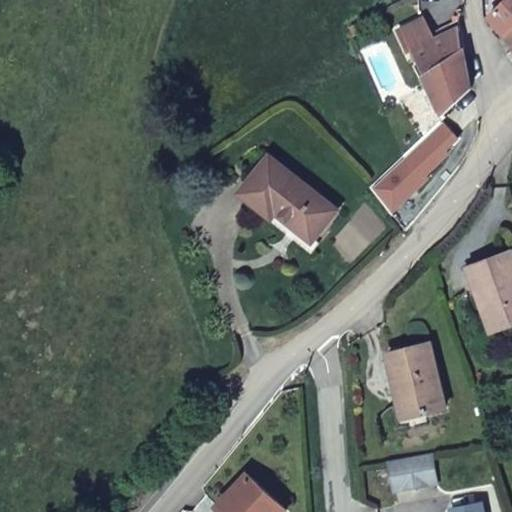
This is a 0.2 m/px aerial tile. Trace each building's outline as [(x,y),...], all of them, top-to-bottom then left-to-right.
[(510,0),(485,0),(486,8),(491,17),(510,0)] [(511,0),(510,0),(491,17),(505,34),(506,35),(511,29),(511,0)] [(505,34),(491,17),(486,8),(486,15),(489,28),(500,39),(505,34)] [(423,17),(401,27),(413,49),(424,75),(442,115),(471,89),(463,49),(450,58),(438,37),(433,39),(423,17)] [(413,49),(401,27),(397,29),(408,52),(413,49)] [(271,157),(242,193),(271,216),(276,210),(312,239),(337,209),(271,157)] [(470,267),(483,304),(490,301),(499,327),(511,321),(511,252),(511,251),(470,267)] [(490,301),(483,304),(492,329),(499,327),(490,301)] [(431,343),(389,353),(404,416),(445,406),(431,343)] [(431,455),(389,463),(395,493),(437,485),(431,455)] [(248,472),(219,505),(226,511),(284,511),(288,508),(248,472)] [(488,511),(487,502),(457,506),(457,511),(488,511)]
